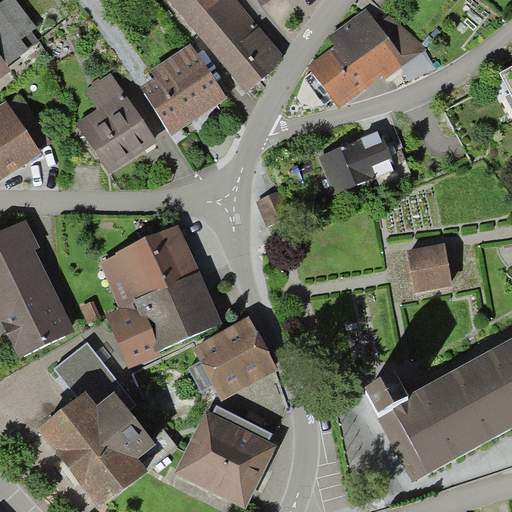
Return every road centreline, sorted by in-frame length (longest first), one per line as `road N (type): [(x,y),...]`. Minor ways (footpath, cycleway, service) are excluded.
road 1 (residential): [(229,203),(243,270),(295,377),(308,459),(293,511)]
road 2 (residential): [(257,136),(427,88),(511,27)]
road 3 (residential): [(229,203),(0,200)]
road 4 (residential): [(334,0),(257,136)]
